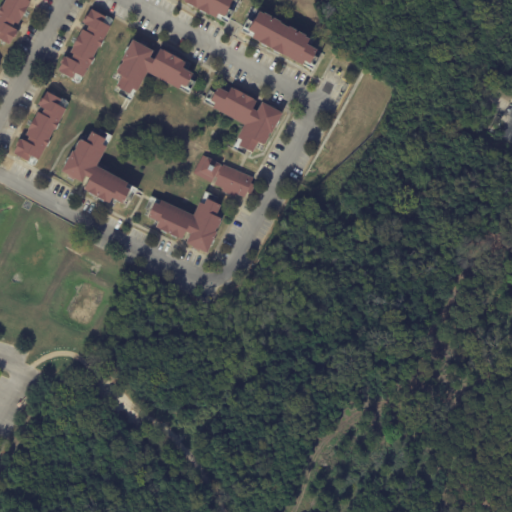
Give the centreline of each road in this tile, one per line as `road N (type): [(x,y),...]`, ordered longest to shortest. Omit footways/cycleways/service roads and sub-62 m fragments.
road 1 (residential): [(0,175),(174,267),(217,280),(229,268),(305,123),(304,110),(296,97),(122,0)]
road 2 (track): [(25,366),(61,352),(87,367),(187,457),(219,511)]
road 3 (residential): [(0,110),(59,0)]
